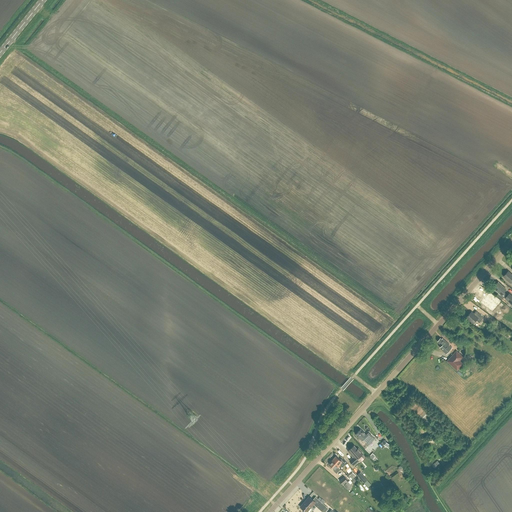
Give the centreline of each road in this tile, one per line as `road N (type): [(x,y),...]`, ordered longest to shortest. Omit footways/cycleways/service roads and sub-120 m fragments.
road 1 (unclassified): [(268,511),(511,243)]
road 2 (track): [(511,406),(433,491),(407,432),(353,375)]
